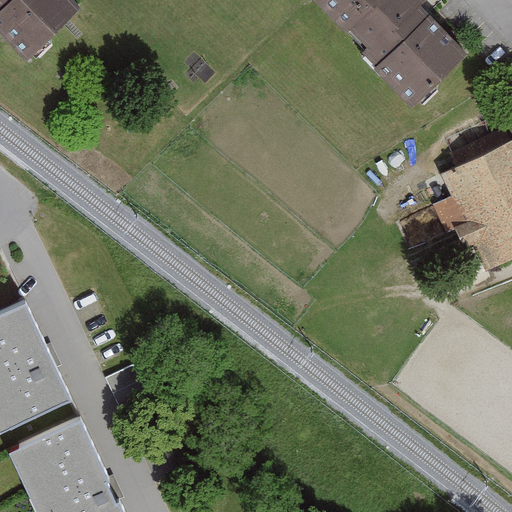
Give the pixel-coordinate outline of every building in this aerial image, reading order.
[(0,0),(0,30),(32,63),(85,10),(75,0),(0,0)] [(428,1),(426,0),(321,0),(319,3),(369,52),(364,57),(417,108),(469,56),(421,9),(428,1)] [(511,263),(511,145),(442,177),(452,199),(433,208),(447,240),(458,235),(466,251),(474,247),(486,275),(511,263)] [(0,319),(0,425),(4,434),(73,402),(28,306),(0,319)] [(123,511),(81,422),(14,453),(41,511),(123,511)]
